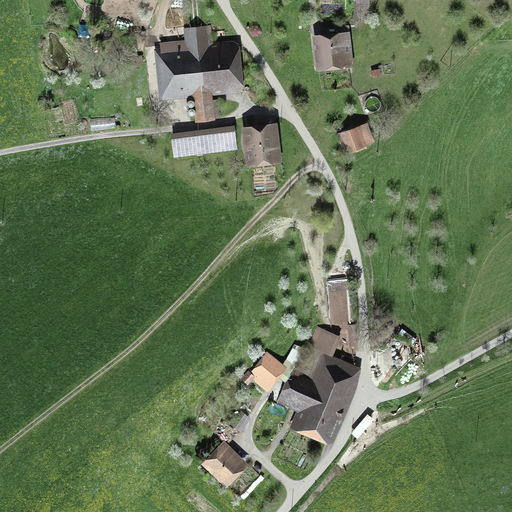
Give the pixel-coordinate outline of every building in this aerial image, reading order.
[(355,0),(354,20),(367,21),(368,0),(355,0)] [(191,42),(145,47),(151,100),(167,98),(166,93),(195,89),(198,119),(213,117),(210,88),(235,85),(231,49),(205,52),(203,29),(186,31),(186,35),(190,35),(191,42)] [(352,62),(349,33),(340,34),(341,37),(318,39),(321,65),(352,62)] [(373,141),(367,123),(357,127),(358,130),(346,134),(345,131),(337,133),(343,153),(351,150),(350,147),(362,143),(366,146),(373,141)] [(275,157),(272,129),(248,132),(251,159),(275,157)] [(233,130),(174,138),(176,156),(236,148),(233,130)] [(330,357),(337,339),(314,329),(295,377),(294,377),(293,379),(287,377),(281,391),(278,390),(276,396),(277,397),(276,399),(281,401),(282,399),(306,410),(300,424),(327,435),(355,367),(330,357)] [(268,355),(254,372),(258,375),(254,380),(263,387),(267,382),(268,382),(281,365),(268,355)] [(247,382),(251,377),(246,373),(242,378),(247,382)] [(227,418),(214,432),(225,443),(239,427),(246,418),(239,412),(231,421),(227,418)] [(211,466),(226,479),(240,464),(223,449),(209,464),(206,461),(203,464),(208,469),(211,466)]
